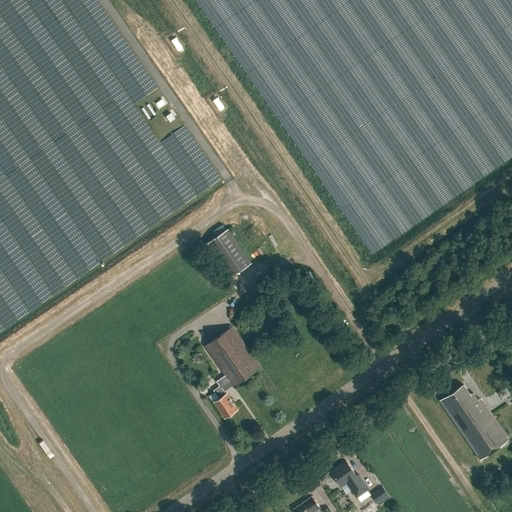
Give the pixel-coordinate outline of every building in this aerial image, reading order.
[(166,116),(170,121),(175,118),(171,113),(166,116)] [(227,229),(206,244),(230,278),(251,262),(227,229)] [(258,317),(271,334),(283,325),(271,308),(258,317)] [(215,405),(217,407),(219,408),(225,417),(226,416),(228,416),(230,415),(231,413),(237,409),(227,393),(226,394),(225,392),(233,386),(261,367),(232,326),(204,345),(225,375),(217,381),(220,386),(214,390),(220,398),(215,402),(216,403),(215,405)] [(464,384),(440,401),(480,459),(508,440),(480,398),(478,400),(473,393),(470,394),(464,384)] [(346,483),(356,497),(369,489),(359,475),(357,476),(346,461),(331,471),(341,486),(346,483)] [(371,493),(377,502),(388,494),(382,485),(371,493)] [(312,496),(294,508),(296,511),(321,511),(318,508),(320,507),(312,496)]
